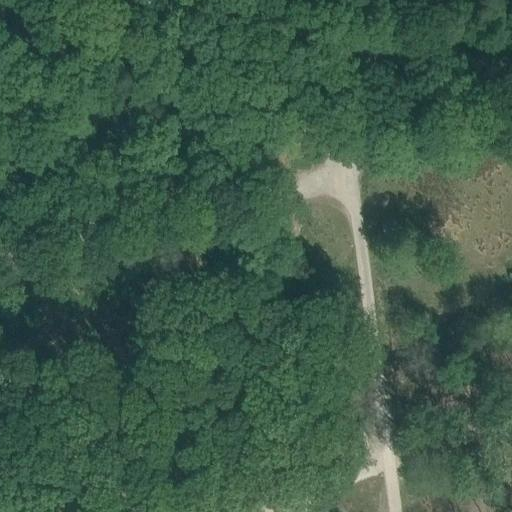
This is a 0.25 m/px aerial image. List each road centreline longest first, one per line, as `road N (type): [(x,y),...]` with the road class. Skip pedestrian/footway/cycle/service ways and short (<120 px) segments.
road 1 (unknown): [(456,60),(357,155),(351,236),(392,511)]
road 2 (unclassified): [(511,73),(200,0)]
